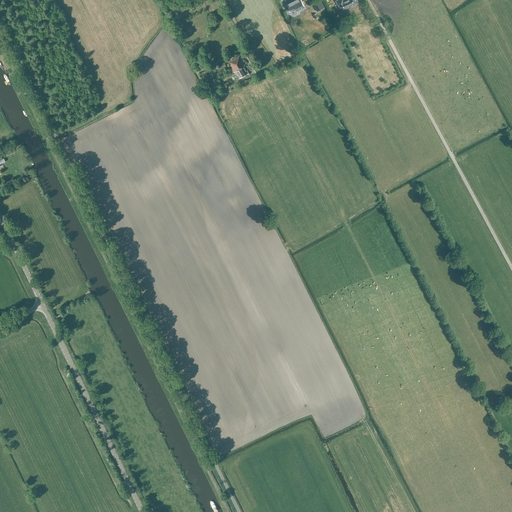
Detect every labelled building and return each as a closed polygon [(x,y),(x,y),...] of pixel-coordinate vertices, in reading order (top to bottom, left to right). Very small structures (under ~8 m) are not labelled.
[(298,10),(305,6),(301,0),(292,0),(293,0),(293,1),(288,4),(292,11),(297,8),(298,10)] [(338,5),(339,5),(342,12),(359,3),(356,0),(346,0),(345,1),(343,0),(339,0),(336,2),(338,5)] [(242,53),(253,73),(257,70),(247,51),(242,53)] [(246,70),(244,66),(245,66),(239,56),(228,62),(234,72),(235,71),(238,78),(245,74),(244,72),(246,70)] [(226,68),(224,63),(215,67),(217,73),(226,68)] [(15,152),(12,145),(4,148),(7,155),(15,152)]
